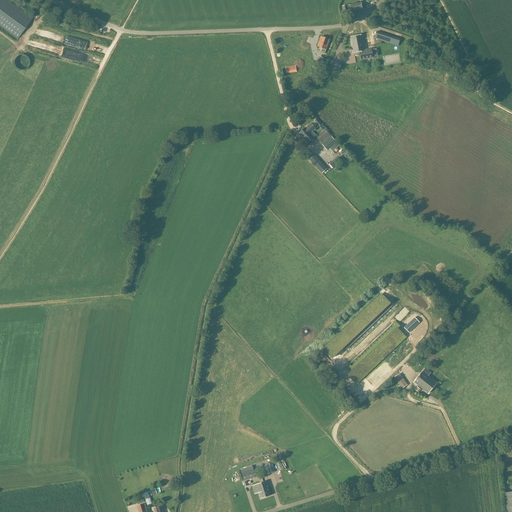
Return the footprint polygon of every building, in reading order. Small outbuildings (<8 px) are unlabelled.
[(0,0),(0,26),(18,39),(33,18),(7,0),(0,0)] [(349,5),(351,12),(367,9),(366,2),(349,5)] [(351,12),(349,5),(342,7),(344,17),(349,16),(348,12),(349,12),(351,12)] [(46,39),(74,46),(76,38),(48,31),(46,39)] [(375,38),(398,46),(400,39),(377,31),(375,38)] [(354,52),(359,51),(361,60),(373,58),(371,49),(364,51),(361,36),(351,38),(354,52)] [(325,53),(326,50),(329,40),(321,37),(318,47),(322,48),(321,52),(325,53)] [(281,60),(279,61),(279,65),(314,61),(313,51),(280,55),(281,60)] [(30,63),(30,62),(29,60),(28,58),(27,57),(26,56),(25,55),(23,55),(22,54),(20,54),(18,55),(17,56),(15,57),(14,58),(13,60),(12,62),(12,63),(12,65),(13,67),(14,68),(15,70),(16,71),(17,71),(19,72),(21,72),(23,72),(24,72),(26,71),(27,70),(28,68),(29,67),(30,65),(30,63)] [(287,74),(297,72),(296,65),(285,67),(287,74)] [(319,127),(322,124),(317,118),(314,121),(319,127)] [(305,128),(299,134),(308,143),(314,138),(310,134),(316,129),(312,124),(306,129),(305,128)] [(316,137),(322,144),(327,150),(331,147),(330,146),(335,141),(325,129),(316,137)] [(323,173),(328,168),(315,155),(310,160),(323,173)] [(382,294),(323,349),(331,357),(343,346),(345,348),(391,304),(382,294)] [(415,317),(404,328),(409,333),(420,322),(415,317)] [(356,383),(406,336),(396,326),(352,367),(354,369),(349,375),(356,383)] [(428,394),(436,383),(422,372),(414,383),(428,394)] [(401,387),(405,383),(399,375),(394,378),(401,387)] [(267,464),(270,474),(275,472),(272,463),(267,464)] [(256,478),(254,471),(252,466),(240,470),(244,482),(256,478)] [(261,499),(271,495),(267,482),(256,485),(258,493),(259,493),(261,499)] [(143,493),(146,502),(147,505),(152,504),(148,492),(143,493)]
